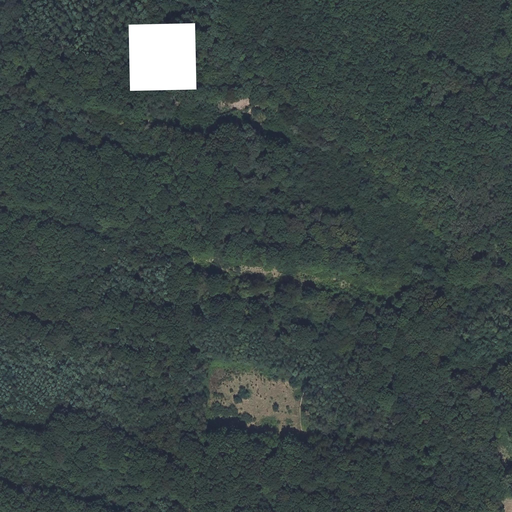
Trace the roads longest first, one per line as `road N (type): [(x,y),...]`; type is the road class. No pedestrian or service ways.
road 1 (track): [(424,0),(431,58),(426,183),(438,242),(409,286),(305,388),(299,456),(237,511)]
road 2 (track): [(141,0),(137,81),(159,150),(150,187),(173,247),(194,361),(196,511)]
